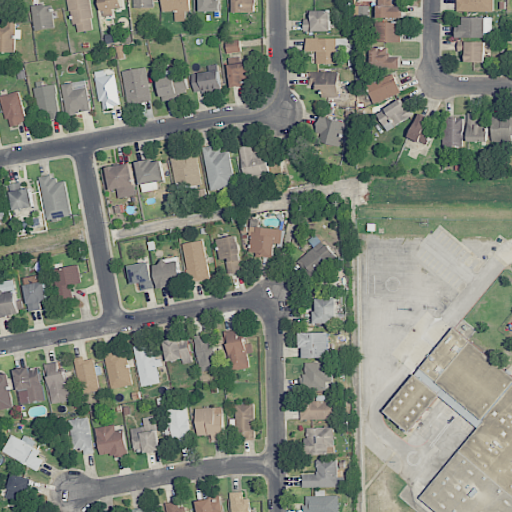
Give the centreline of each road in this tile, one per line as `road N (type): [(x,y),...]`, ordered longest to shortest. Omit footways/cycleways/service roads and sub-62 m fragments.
road 1 (residential): [(0,160),(279,113)]
road 2 (residential): [(273,301),(0,346)]
road 3 (residential): [(276,511),(273,301)]
road 4 (residential): [(276,465),(72,495)]
road 5 (residential): [(114,325),(83,145)]
